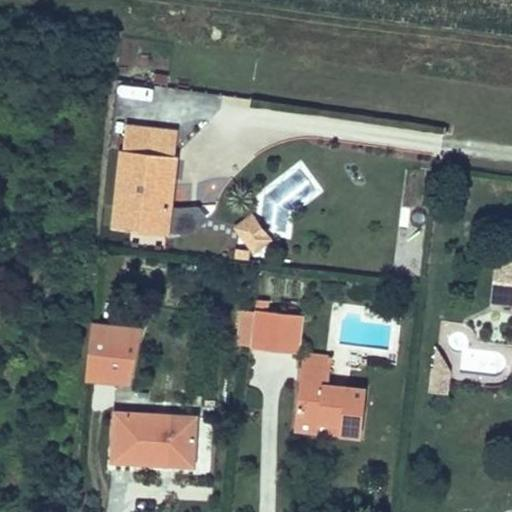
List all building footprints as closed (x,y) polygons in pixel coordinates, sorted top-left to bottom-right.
[(176,155),(178,133),(126,127),(123,149),(176,155)] [(167,233),(176,155),(123,149),(115,227),(167,233)] [(270,239),(252,215),(236,227),(254,251),(270,239)] [(248,259),(249,250),(237,249),(236,258),(248,259)] [(503,302),(505,276),(511,277),(511,264),(511,257),(498,256),(493,301),(503,302)] [(511,264),(511,277),(505,276),(503,302),(511,303),(511,264)] [(296,351),(300,315),(275,313),(271,348),(296,351)] [(131,374),(139,337),(128,334),(119,372),(131,374)] [(444,362),(437,352),(435,367),(441,368),(441,371),(444,372),(449,373),(449,371),(444,362)] [(319,368),(320,355),(304,353),(302,365),(319,368)] [(361,436),(366,389),(328,385),(331,362),(328,361),(329,356),(320,355),(319,368),(302,365),(296,418),(341,422),(340,434),(361,436)] [(447,393),(449,373),(444,372),(441,371),(441,368),(435,367),(433,367),(430,391),(447,393)] [(193,464),(195,417),(116,412),(113,460),(134,461),(134,456),(171,458),(171,463),(193,464)] [(340,434),(341,422),(296,418),(295,429),(340,434)]
